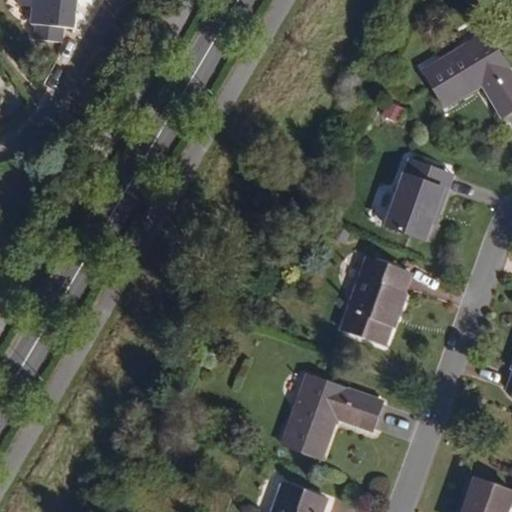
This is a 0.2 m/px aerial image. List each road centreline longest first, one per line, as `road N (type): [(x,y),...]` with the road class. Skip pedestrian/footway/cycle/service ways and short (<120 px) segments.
road 1 (secondary): [(230,0),(0,391)]
road 2 (residential): [(511,215),(400,511)]
road 3 (residential): [(107,0),(45,107),(0,149)]
